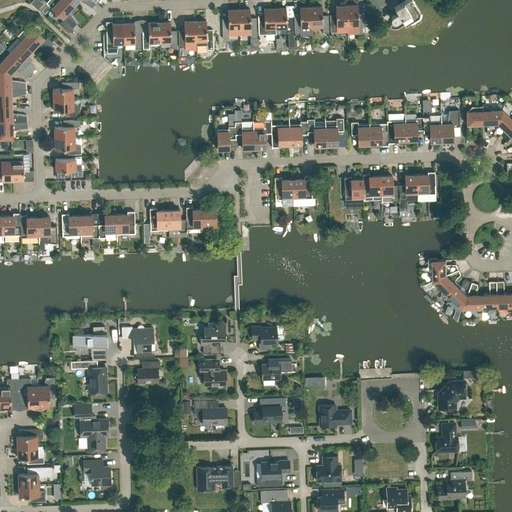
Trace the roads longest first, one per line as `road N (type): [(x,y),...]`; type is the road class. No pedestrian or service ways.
road 1 (residential): [(39,197),(206,191),(232,163),(453,155),(465,162)]
road 2 (residential): [(39,197),(37,82),(111,6),(208,0)]
road 3 (residential): [(369,439),(374,385),(409,384),(421,437)]
